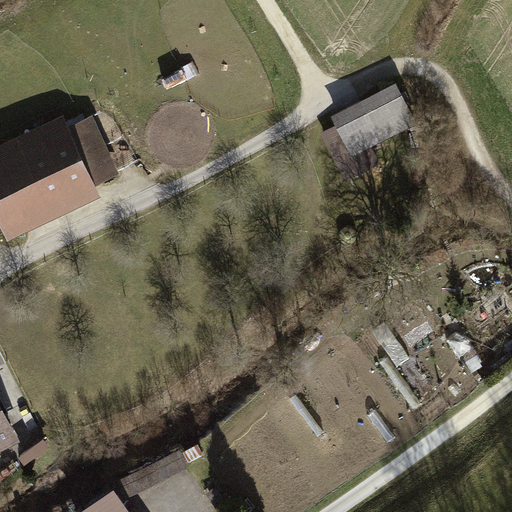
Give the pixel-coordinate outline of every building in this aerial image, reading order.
[(373,143),(417,120),(395,78),(331,111),(337,121),(320,130),(345,179),(381,160),(373,143)] [(92,180),(115,170),(90,112),(67,122),(63,112),(0,139),(0,225),(4,234),(98,192),(92,180)] [(476,353),(469,342),(459,349),(466,359),(476,353)] [(0,444),(21,434),(0,391),(0,444)] [(133,511),(112,483),(71,511),(133,511)]
